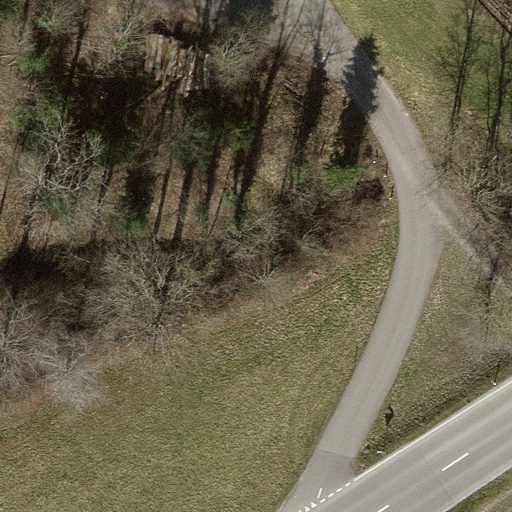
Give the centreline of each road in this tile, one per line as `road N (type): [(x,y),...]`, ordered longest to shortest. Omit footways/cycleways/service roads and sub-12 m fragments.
road 1 (residential): [(319,511),(330,465),(408,291),(422,212),(398,130),(311,0)]
road 2 (tertiary): [(511,427),(382,511)]
road 3 (track): [(178,0),(266,21),(325,24)]
road 4 (track): [(511,279),(418,185)]
